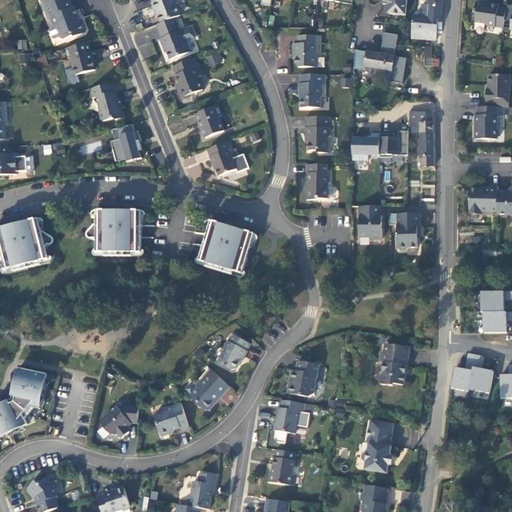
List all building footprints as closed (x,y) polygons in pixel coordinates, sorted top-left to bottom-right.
[(168,0),(144,0),(143,1),(146,7),(145,8),(148,16),(149,16),(154,29),(168,23),(173,21),(169,11),(171,9),(167,1),(169,0),(168,0)] [(401,0),(367,0),(367,1),(377,2),(376,9),(383,9),(382,18),(400,19),(401,0)] [(437,0),(423,0),(422,10),(417,10),(416,19),(409,19),(406,42),(429,44),(432,23),(436,24),(437,0)] [(66,14),(63,5),(33,1),(42,24),(44,23),(47,32),(44,34),(43,35),(46,44),(48,44),(54,42),(55,43),(58,45),(67,41),(68,43),(78,38),(80,35),(78,29),(74,27),(68,13),(66,14)] [(490,10),(476,7),(474,18),(474,20),(476,20),(475,27),(485,29),(485,31),(487,31),(495,32),(495,31),(504,33),(505,25),(507,13),(499,11),(499,9),(490,8),(490,10)] [(154,29),(150,31),(155,44),(153,44),(157,53),(159,53),(164,66),(184,58),(179,45),(177,46),(168,23),(154,29)] [(135,28),(126,32),(128,38),(137,34),(135,28)] [(18,50),(27,49),(26,39),(17,40),(18,50)] [(314,42),(291,41),(291,50),(287,50),(287,59),(289,59),(289,70),(291,73),(309,73),(310,60),(312,58),(312,50),(314,50),(314,42)] [(82,48),(59,54),(62,64),(65,63),(69,80),(89,75),(82,48)] [(218,51),(206,57),(210,67),(223,61),(218,51)] [(29,54),(20,54),(20,61),(29,62),(29,54)] [(45,55),(37,58),(40,66),(48,63),(45,55)] [(401,65),(389,63),(389,61),(379,59),(379,57),(376,56),(375,59),(360,57),(360,61),(356,61),(355,67),(359,68),(358,73),(399,78),(401,65)] [(188,64),(167,72),(175,94),(171,95),(174,104),(178,105),(185,102),(187,99),(196,96),(191,83),(195,81),(188,64)] [(511,76),(490,75),(490,89),(487,89),(486,107),(504,107),(509,107),(509,92),(511,90),(511,76)] [(341,78),(340,86),(350,87),(351,78),(341,78)] [(319,80),(294,80),(294,89),(292,89),(292,99),(294,99),(294,101),(294,114),(314,113),(314,103),(316,101),(316,90),(319,90),(319,80)] [(106,89),(83,95),(86,103),(90,102),(94,117),(93,119),(94,125),(97,127),(107,124),(110,126),(118,123),(115,113),(113,111),(106,89)] [(475,129),(474,139),(496,139),(500,136),(500,129),(497,127),(497,116),(504,116),(504,107),(486,107),(476,107),(476,115),(475,115),(475,124),(476,124),(476,129),(475,129)] [(211,111),(189,119),(199,144),(218,137),(212,123),(215,122),(211,111)] [(433,112),(411,112),(411,133),(423,133),(423,166),(435,166),(435,122),(433,122),(433,112)] [(324,123),(299,123),(299,142),(302,144),(302,157),(310,157),(312,159),(322,159),(322,157),(322,144),(324,142),(324,123)] [(127,130),(106,135),(109,146),(115,145),(121,168),(127,167),(129,168),(130,165),(136,164),(134,156),(136,155),(134,146),(135,146),(131,136),(129,137),(127,130)] [(381,138),(381,156),(381,158),(393,159),(394,156),(409,157),(410,132),(399,131),(399,138),(396,138),(396,133),(381,133),(381,138)] [(352,155),(381,156),(381,138),(353,137),(352,155)] [(82,155),(102,149),(100,141),(80,146),(82,155)] [(55,154),(64,153),(63,143),(55,144),(55,154)] [(51,145),(43,145),(43,154),(51,154),(51,145)] [(221,148),(201,156),(207,172),(208,171),(212,182),(230,175),(222,156),(224,155),(221,148)] [(3,153),(0,152),(0,180),(10,180),(10,177),(20,177),(20,162),(10,162),(9,159),(3,160),(3,153)] [(322,171),(300,171),(300,179),(302,179),(301,195),(299,195),(299,204),(299,206),(310,206),(311,204),(321,204),(321,195),(321,190),(323,188),(323,179),(322,179),(322,171)] [(489,194),(470,194),(470,219),(482,220),(482,216),(498,217),(498,196),(499,191),(490,191),(489,194)] [(511,195),(498,196),(498,217),(498,220),(511,221),(511,195)] [(381,207),(358,207),(358,238),(369,238),(369,240),(381,240),(381,230),(379,230),(379,226),(381,226),(381,207)] [(95,210),(95,224),(93,224),(86,232),(85,236),(87,238),(90,238),(94,242),(94,252),(104,252),(104,257),(131,256),(131,252),(140,252),(140,210),(95,210)] [(419,235),(419,214),(389,214),(389,226),(396,226),(396,248),(399,251),(406,251),(408,248),(416,248),(416,235),(419,235)] [(46,259),(44,250),(47,244),(50,244),(51,242),(51,240),(50,237),(39,231),(36,219),(0,227),(0,259),(3,270),(11,268),(12,272),(39,266),(38,261),(46,259)] [(254,234),(210,221),(198,260),(206,263),(205,267),(232,275),(233,271),(242,274),(254,234)] [(497,252),(484,251),(484,261),(497,261),(497,252)] [(504,293),(481,293),(481,313),(483,313),(504,313),(504,293)] [(483,313),(484,334),(506,334),(506,313),(504,313),(483,313)] [(246,352),(249,345),(233,336),(230,337),(227,342),(227,341),(222,349),(223,352),(217,363),(230,371),(234,370),(238,363),(241,362),(247,353),(246,352)] [(403,353),(379,350),(378,358),(374,358),(373,368),(378,368),(377,378),(375,380),(373,390),(386,392),(387,390),(398,391),(399,380),(398,380),(399,371),(401,371),(403,353)] [(308,399),(313,370),(294,367),(291,369),(290,377),(285,376),(283,386),(287,387),(286,391),(285,391),(283,400),(303,403),(308,399)] [(490,395),(494,372),(474,368),(473,373),(469,391),(490,395)] [(44,376),(16,369),(9,401),(0,405),(0,437),(35,420),(44,376)] [(469,391),(473,373),(455,369),(452,390),(469,393),(469,391)] [(219,399),(229,388),(210,370),(196,385),(196,389),(191,395),(191,399),(204,411),(208,411),(213,407),(212,403),(217,398),(219,399)] [(511,376),(501,376),(501,400),(511,400),(511,376)] [(180,432),(188,429),(179,404),(163,410),(164,413),(153,417),(160,438),(168,435),(169,432),(178,429),(180,432)] [(124,429),(129,425),(136,425),(137,407),(127,406),(119,412),(116,408),(100,420),(100,424),(110,436),(115,436),(116,435),(120,440),(128,434),(124,429)] [(298,410),(275,406),(273,415),(272,414),(269,436),(270,436),(268,445),(271,448),(279,450),(281,439),(289,440),(293,417),(297,418),(298,410)] [(387,430),(364,426),(360,448),(363,449),(361,457),(360,456),(357,459),(356,464),(358,467),(360,467),(359,476),(381,479),(385,452),(384,452),(387,430)] [(289,459),(269,456),(266,478),(263,480),(262,488),(284,491),(289,459)] [(211,482),(193,479),(192,488),(187,487),(185,498),(183,500),(181,511),(182,511),(203,511),(206,496),(209,496),(211,482)] [(52,503),(48,491),(40,483),(34,488),(29,487),(22,493),(22,497),(27,502),(30,502),(32,508),(30,509),(31,511),(52,511),(50,503),(52,503)] [(380,510),(382,495),(359,491),(358,498),(356,498),(354,506),(357,506),(355,511),(380,511),(381,510),(380,510)] [(98,500),(91,503),(93,511),(124,511),(118,494),(107,498),(106,493),(97,496),(98,500)]
